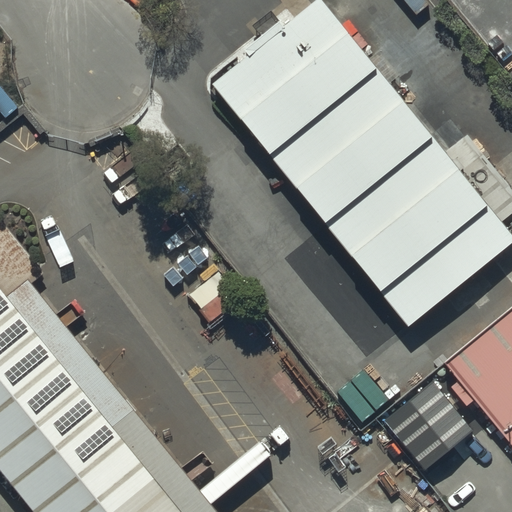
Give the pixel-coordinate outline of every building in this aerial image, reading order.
[(511,243),(511,216),(336,0),(318,0),(211,87),(406,329),(511,243)] [(46,275),(0,218),(0,469),(35,511),(212,511),(29,289),(46,275)] [(241,298),(220,272),(190,297),(211,323),(241,298)] [(511,312),(445,370),(511,448),(511,312)] [(409,394),(377,420),(409,458),(441,432),(409,394)] [(358,433),(325,456),(335,471),(369,448),(358,433)]
